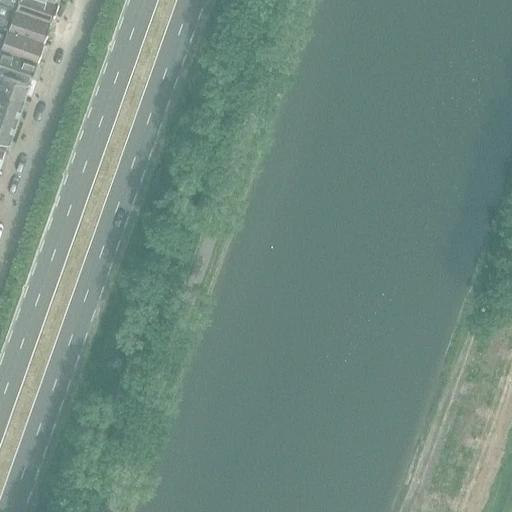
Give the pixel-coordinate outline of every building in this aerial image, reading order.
[(46,39),(53,19),(0,0),(0,22),(10,26),(46,39)] [(0,0),(53,19),(59,0),(0,0)] [(0,44),(39,59),(46,39),(10,26),(0,22),(0,44)] [(0,66),(32,78),(39,59),(0,44),(0,66)] [(32,78),(0,66),(0,88),(25,98),(32,78)] [(0,109),(18,116),(25,98),(0,88),(0,109)] [(0,135),(10,139),(18,116),(0,109),(0,135)]
